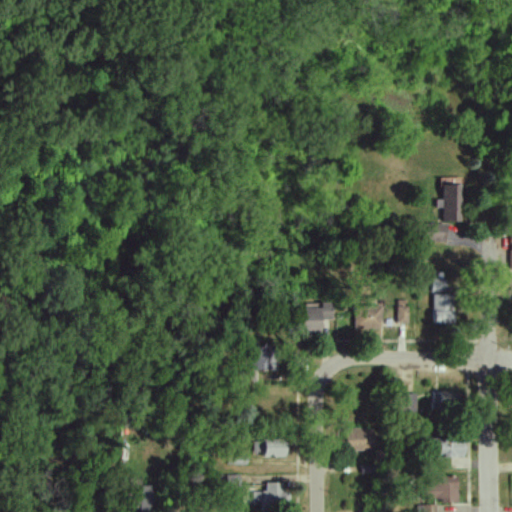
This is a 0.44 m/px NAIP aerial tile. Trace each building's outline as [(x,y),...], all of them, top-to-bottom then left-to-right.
[(461,222),(460,184),(440,185),(441,222),(461,222)] [(423,241),(444,241),(445,224),(424,224),(423,241)] [(432,324),(453,324),(453,279),(431,279),(432,324)] [(407,323),(407,300),(396,300),(396,323),(407,323)] [(331,320),(330,302),(319,303),(319,308),(296,309),(296,332),(321,332),(321,320),(331,320)] [(353,307),(353,330),(381,329),(380,306),(353,307)] [(247,370),(273,370),(273,347),(248,346),(247,370)] [(457,391),(431,392),(432,412),(457,411),(457,391)] [(415,394),(399,395),(399,413),(416,413),(415,394)] [(345,451),(369,450),(369,429),(344,430),(345,451)] [(463,442),(437,441),(437,457),(463,458),(463,442)] [(456,501),(457,477),(439,477),(439,483),(424,483),(424,501),(456,501)] [(252,491),(252,511),(283,511),(283,483),(265,483),(265,492),(252,491)] [(139,510),(151,511),(151,486),(140,486),(139,510)]
